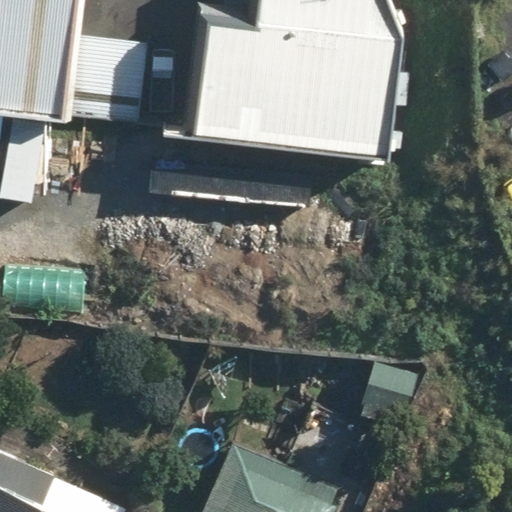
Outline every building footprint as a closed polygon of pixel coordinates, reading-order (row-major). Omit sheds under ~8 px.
[(75,0),(0,0),(0,101),(63,109),(75,0)] [(261,0),(260,11),(202,4),(187,126),(392,150),(405,34),(391,0),(261,0)] [(404,428),(426,377),(375,355),(353,406),(404,428)] [(339,511),(351,486),(229,434),(196,511),(339,511)] [(130,511),(135,501),(0,440),(0,511),(130,511)]
